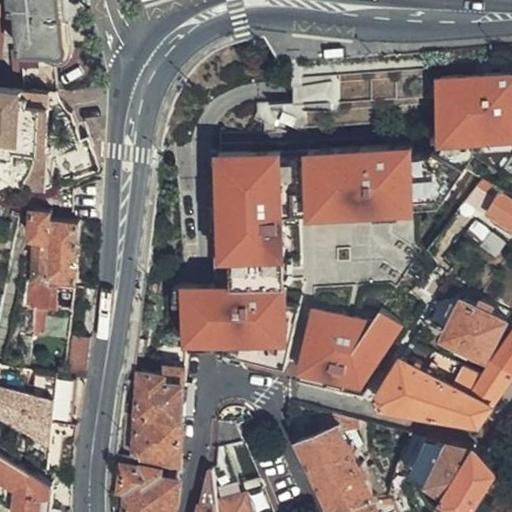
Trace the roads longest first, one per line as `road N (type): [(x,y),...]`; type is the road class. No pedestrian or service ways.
road 1 (secondary): [(91,511),(92,430),(116,295),(130,118),(151,63)]
road 2 (secondary): [(151,63),(190,21),(234,4),(419,13)]
road 3 (residential): [(245,386),(471,433),(487,431),(511,396)]
road 4 (residential): [(187,511),(205,401),(223,386),(245,386)]
road 5 (residential): [(245,386),(313,511)]
